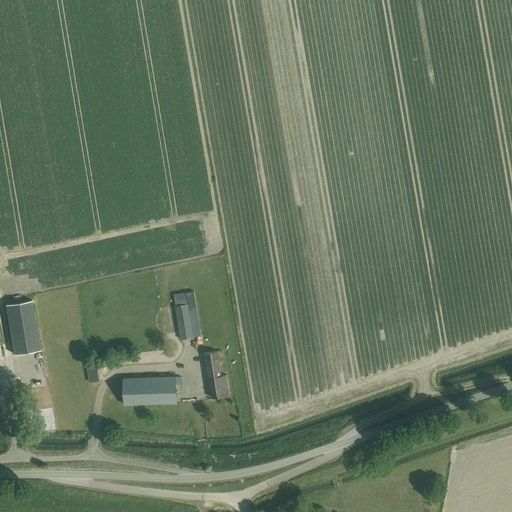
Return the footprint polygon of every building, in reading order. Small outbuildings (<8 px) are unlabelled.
[(194,291),(174,295),(181,339),(201,336),(194,291)] [(32,300),(5,304),(14,355),(40,350),(32,300)] [(212,398),(230,395),(226,375),(221,376),(218,351),(205,353),(212,398)] [(91,362),(95,381),(100,381),(97,361),(91,362)] [(90,382),(95,381),(91,362),(87,362),(90,382)] [(124,378),(125,404),(177,403),(176,384),(176,377),(124,378)]
